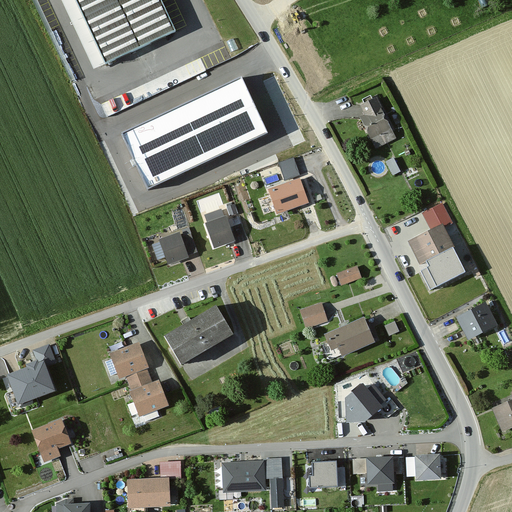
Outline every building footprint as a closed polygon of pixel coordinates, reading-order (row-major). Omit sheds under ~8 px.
[(63,0),(96,70),(176,33),(160,0),(63,0)] [(241,78),(121,134),(147,189),(267,133),(241,78)] [(364,115),(356,119),(371,148),(393,137),(373,97),(359,104),(364,115)] [(280,160),(284,178),(300,175),(295,156),(280,160)] [(294,178),(262,190),(271,215),(303,203),(294,178)] [(431,232),(407,243),(431,293),(465,277),(442,228),(453,222),(444,202),(421,212),(431,232)] [(220,217),(199,224),(208,249),(229,242),(220,217)] [(175,233),(153,241),(161,265),(183,257),(175,233)] [(354,266),(334,273),(338,284),(358,277),(354,266)] [(480,302),(451,316),(462,339),(491,326),(480,302)] [(318,303),(296,310),(303,329),(324,321),(318,303)] [(216,306),(164,336),(182,365),(233,335),(216,306)] [(357,319),(325,333),(335,357),(368,343),(357,319)] [(134,343),(104,353),(114,380),(123,377),(127,390),(123,391),(133,418),(162,407),(158,394),(153,381),(148,383),(139,357),(134,343)] [(34,364),(3,375),(14,404),(49,391),(40,367),(52,363),(45,345),(29,351),(34,364)] [(384,409),(363,386),(346,401),(347,424),(366,425),(384,409)] [(511,397),(487,407),(496,430),(511,424),(511,397)] [(55,420),(26,432),(38,463),(55,456),(52,449),(65,444),(55,420)] [(439,456),(413,458),(416,482),(441,480),(439,456)] [(264,461),(265,480),(270,480),(271,509),(284,508),(282,460),(264,461)] [(392,460),(367,461),(368,487),(394,486),(392,460)] [(265,480),(264,461),(222,463),(224,494),(266,492),(265,480)] [(336,464),(312,465),(313,479),(310,479),(310,491),(337,490),(336,464)] [(169,479),(127,481),(129,510),(171,508),(169,479)]
